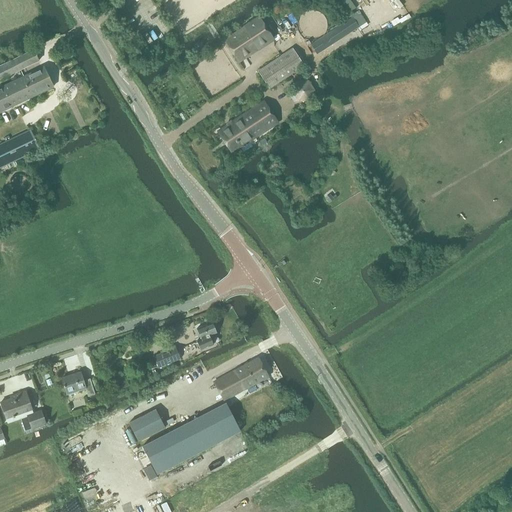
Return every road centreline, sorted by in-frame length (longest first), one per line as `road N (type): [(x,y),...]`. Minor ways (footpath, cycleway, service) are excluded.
road 1 (tertiary): [(236,247),(71,0)]
road 2 (tertiary): [(411,511),(253,269)]
road 3 (tertiary): [(0,367),(194,302),(253,269)]
